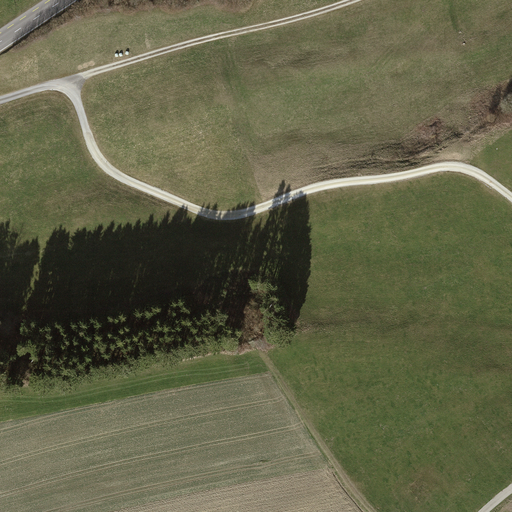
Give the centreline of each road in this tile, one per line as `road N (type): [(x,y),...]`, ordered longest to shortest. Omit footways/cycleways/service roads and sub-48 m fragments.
road 1 (track): [(511,197),(452,166),(317,186),(237,216),(208,213),(104,164),(70,82)]
road 2 (track): [(70,82),(354,0)]
road 3 (track): [(372,511),(259,350)]
